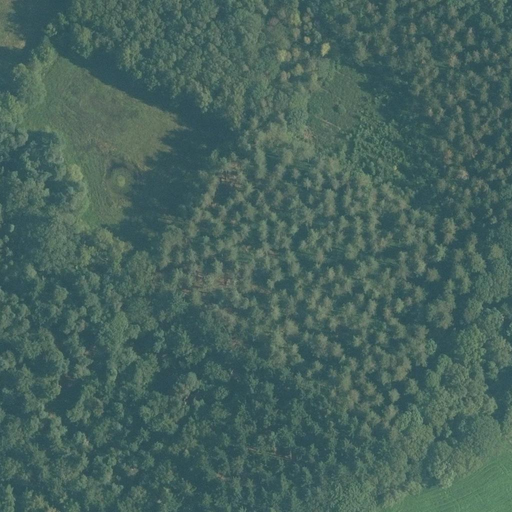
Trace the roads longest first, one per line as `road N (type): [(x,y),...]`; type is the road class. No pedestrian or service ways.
road 1 (unknown): [(155,511),(268,386),(305,401),(398,471)]
road 2 (track): [(511,266),(403,458),(399,482),(325,511)]
road 3 (track): [(511,405),(457,464),(399,482)]
